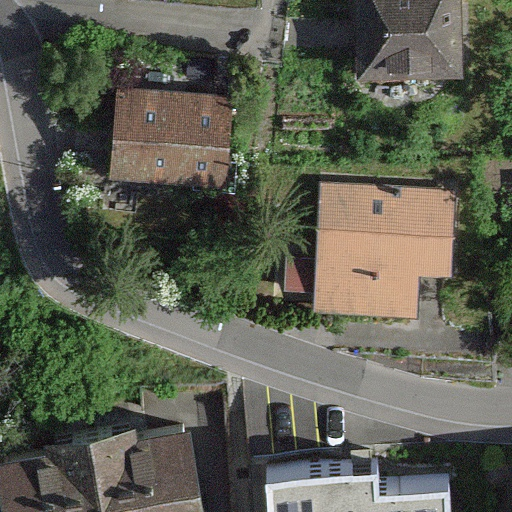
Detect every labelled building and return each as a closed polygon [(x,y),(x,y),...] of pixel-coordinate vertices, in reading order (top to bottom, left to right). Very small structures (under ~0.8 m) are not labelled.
[(471,0),(360,0),(361,88),(472,87),(471,0)] [(119,94),(116,186),(233,190),(236,98),(119,94)] [(320,189),(317,319),(428,321),(429,278),(464,278),(465,192),(320,189)] [(6,461),(15,511),(202,511),(217,509),(200,423),(6,461)] [(387,481),(280,486),(281,511),(459,511),(459,502),(388,505),(387,481)]
